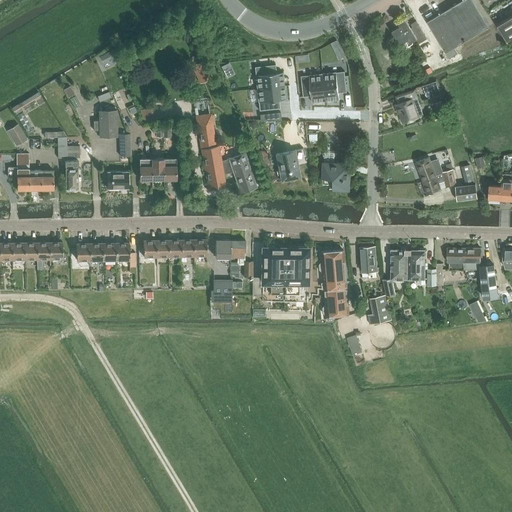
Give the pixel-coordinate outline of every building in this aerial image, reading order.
[(446,52),(489,26),(472,0),(462,0),(438,15),(427,21),(446,52)] [(511,16),(498,25),(507,41),(511,38),(511,16)] [(400,26),(392,31),(400,44),(408,39),(410,43),(415,40),(417,44),(427,38),(417,20),(410,24),(406,18),(398,23),(400,26)] [(449,58),(458,53),(455,48),(446,53),(449,58)] [(201,82),(211,77),(204,61),(193,66),(201,82)] [(229,63),(221,67),(227,78),(235,74),(229,63)] [(275,63),(254,66),(257,87),(285,84),(283,71),(276,71),(275,63)] [(336,71),(323,73),(326,101),(339,99),(339,92),(347,91),(345,71),(336,72),(336,71)] [(309,75),(301,75),(303,96),(311,95),(312,102),(326,101),(323,73),(309,74),(309,75)] [(285,84),(257,87),(260,109),(281,107),(280,98),(286,98),(285,84)] [(68,97),(74,94),(70,86),(64,89),(68,97)] [(130,88),(127,89),(133,103),(136,102),(130,88)] [(418,116),(423,114),(415,90),(399,95),(402,102),(396,104),(398,110),(399,109),(404,123),(418,118),(418,116)] [(41,96),(38,91),(12,108),(16,114),(22,111),(20,108),(41,96)] [(120,110),(126,107),(119,91),(113,94),(120,110)] [(100,101),(111,97),(109,92),(98,96),(100,101)] [(75,96),(70,99),(76,110),(81,106),(75,96)] [(442,102),(435,104),(440,117),(446,115),(442,102)] [(99,120),(94,120),(94,130),(100,130),(100,136),(117,135),(117,110),(115,110),(115,107),(105,107),(105,110),(99,110),(99,120)] [(28,133),(33,130),(23,112),(18,115),(28,133)] [(233,172),(229,161),(222,162),(218,145),(216,146),(210,113),(196,115),(209,189),(226,186),(224,173),(233,172)] [(255,120),(249,124),(253,130),(259,126),(255,120)] [(16,145),(27,139),(18,124),(7,130),(16,145)] [(131,155),(130,134),(127,124),(124,125),(127,134),(120,134),(120,155),(131,155)] [(163,125),(152,125),(153,133),(156,132),(156,136),(163,136),(163,125)] [(67,157),(67,146),(67,137),(64,131),(47,132),(47,137),(58,137),(58,157),(67,157)] [(67,157),(80,157),(80,145),(67,146),(67,157)] [(304,147),(295,149),(298,163),(307,161),(304,147)] [(295,149),(276,154),(282,181),(288,180),(292,180),(295,178),(301,177),(298,163),(295,149)] [(16,153),(17,189),(29,189),(28,152),(16,153)] [(42,189),(41,169),(29,169),(29,152),(28,152),(29,189),(42,189)] [(229,161),(233,172),(240,192),(257,187),(246,154),(229,160),(229,161)] [(431,156),(417,161),(418,164),(427,193),(440,188),(438,183),(445,181),(446,186),(456,183),(453,170),(443,173),(438,158),(432,160),(431,156)] [(486,167),(483,156),(476,158),(478,169),(486,167)] [(164,179),(164,165),(164,157),(152,158),(152,165),(152,180),(164,179)] [(164,179),(176,179),(176,157),(164,157),(164,165),(164,179)] [(152,180),(152,165),(152,158),(140,158),(140,180),(152,180)] [(66,189),(78,189),(78,161),(65,161),(66,189)] [(349,190),(350,163),(324,162),(323,178),(334,178),(333,189),(349,190)] [(467,185),(455,186),(458,201),(478,198),(476,184),(475,184),(472,170),(470,165),(463,167),(464,172),(467,185)] [(42,189),(54,188),(53,169),(41,169),(42,189)] [(108,188),(128,187),(128,171),(107,172),(108,188)] [(511,200),(511,179),(501,179),(501,185),(500,199),(511,200)] [(500,199),(501,185),(489,184),(488,198),(500,199)] [(206,238),(193,239),(193,249),(194,254),(206,253),(206,238)] [(157,240),(156,240),(156,255),(169,254),(168,239),(157,240)] [(181,239),(168,239),(169,254),(181,254),(181,250),(181,239)] [(193,239),(181,239),(181,250),(181,254),(181,261),(186,260),(186,254),(194,254),(193,249),(193,239)] [(216,239),(216,256),(221,257),(224,257),(230,257),(231,239),(216,239)] [(245,261),(245,240),(231,239),(230,257),(238,257),(238,262),(230,263),(231,274),(235,274),(235,277),(239,277),(239,273),(239,264),(245,264),(244,277),(252,277),(252,261),(245,261)] [(143,247),(139,247),(139,255),(143,255),(156,255),(156,240),(143,240),(143,247)] [(62,241),(49,242),(50,257),(63,256),(62,241)] [(0,253),(0,258),(13,257),(12,242),(0,242),(0,253)] [(25,242),(12,242),(13,257),(25,257),(25,242)] [(37,242),(25,242),(25,257),(37,257),(37,242)] [(49,242),(37,242),(37,257),(38,257),(42,257),(50,257),(49,242)] [(116,242),(103,243),(103,258),(116,258),(116,242)] [(129,242),(116,242),(116,258),(130,258),(129,252),(129,242)] [(90,243),(77,243),(77,259),(90,259),(90,243)] [(92,243),(90,243),(90,259),(94,259),(103,258),(103,243),(92,243)] [(284,300),(285,248),(275,248),(275,246),(266,245),(266,247),(262,247),(262,257),(260,257),(260,265),(261,265),(261,266),(262,266),(262,277),(260,277),(253,277),(252,295),(262,296),(262,300),(284,300)] [(297,248),(285,248),(284,300),(306,301),(306,293),(307,285),(309,285),(309,279),(310,258),(310,248),(305,248),(305,246),(297,246),(297,248)] [(368,278),(377,277),(375,246),(361,247),(362,271),(368,271),(368,278)] [(448,247),(448,260),(450,261),(450,268),(463,268),(467,268),(465,268),(465,247),(448,247)] [(481,247),(465,247),(465,268),(467,268),(470,268),(480,269),(480,266),(481,261),(481,247)] [(511,247),(504,247),(503,259),(506,267),(511,267),(511,247)] [(409,278),(409,249),(392,249),(392,277),(409,278)] [(425,278),(425,249),(409,249),(409,278),(425,278)] [(325,314),(325,316),(349,314),(343,250),(319,252),(320,262),(318,264),(319,269),(321,271),(324,306),(323,306),(322,307),(322,313),(324,314),(325,314)] [(494,264),(480,266),(485,297),(493,296),(498,295),(498,294),(494,264)] [(437,275),(437,269),(428,269),(428,285),(437,285),(437,275)] [(387,294),(395,294),(392,278),(384,279),(387,294)] [(213,280),(213,295),(222,295),(222,289),(232,289),(232,280),(213,280)] [(371,323),(392,318),(387,295),(371,298),(374,314),(369,315),(371,323)] [(479,300),(470,304),(479,322),(487,320),(488,319),(486,315),(485,316),(483,312),(484,311),(479,300)] [(354,355),(363,351),(357,335),(347,339),(354,355)]
